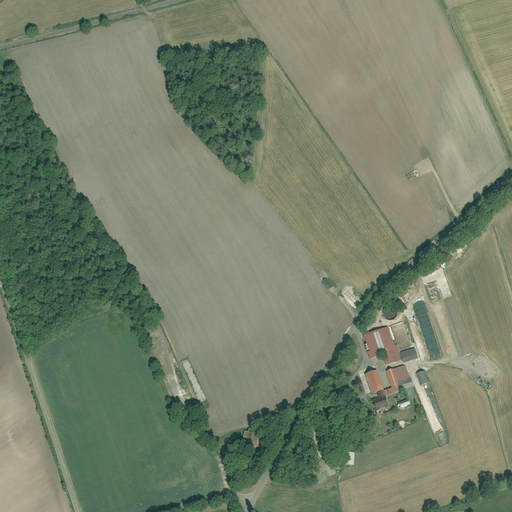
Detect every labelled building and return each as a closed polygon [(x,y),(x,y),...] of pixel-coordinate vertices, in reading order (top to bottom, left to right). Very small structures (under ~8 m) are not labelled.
[(382,317),(384,320),(387,322),(392,321),(396,319),(397,314),(395,311),(393,309),(389,308),(386,308),(384,310),(382,314),(382,317)] [(371,359),(382,356),(385,366),(400,361),(395,348),(394,348),(388,329),(364,337),(371,359)] [(414,347),(400,352),(404,364),(418,359),(414,347)] [(404,367),(386,373),(393,394),(411,388),(404,367)] [(372,403),(375,412),(387,407),(385,399),(384,399),(381,391),(383,391),(376,372),(365,375),(371,395),(378,393),(380,400),(372,403)] [(260,431),(249,428),(248,431),(245,430),(241,444),(255,448),(260,431)]
